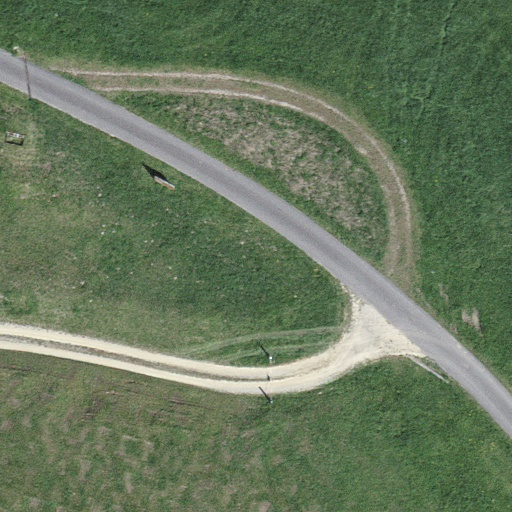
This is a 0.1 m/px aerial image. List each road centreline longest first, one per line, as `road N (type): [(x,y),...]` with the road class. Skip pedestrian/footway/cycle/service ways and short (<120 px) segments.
road 1 (track): [(0,82),(222,196),(413,340),(511,428)]
road 2 (track): [(413,340),(251,398),(0,349)]
